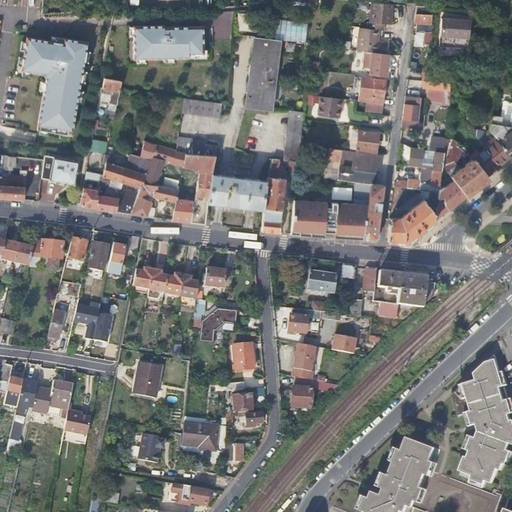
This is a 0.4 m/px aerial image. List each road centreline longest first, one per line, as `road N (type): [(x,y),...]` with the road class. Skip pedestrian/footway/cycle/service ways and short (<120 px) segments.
road 1 (unclassified): [(511,307),(334,474),(305,511)]
road 2 (residential): [(220,511),(274,437),(260,242)]
road 3 (secondary): [(260,242),(0,210)]
road 4 (residential): [(381,252),(411,3)]
road 5 (secondary): [(381,252),(260,242)]
